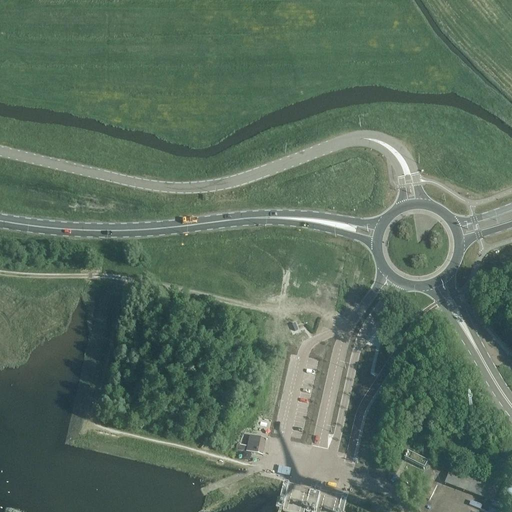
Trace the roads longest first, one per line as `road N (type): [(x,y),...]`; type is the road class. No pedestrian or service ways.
road 1 (tertiary): [(402,164),(384,145),(358,140),(223,184),(153,188),(0,151)]
road 2 (primary): [(323,223),(251,219),(109,232),(0,223)]
road 3 (track): [(105,276),(359,323)]
road 4 (tertiary): [(321,462),(347,438),(369,335),(359,323)]
road 5 (tertiary): [(321,462),(338,356),(359,323)]
